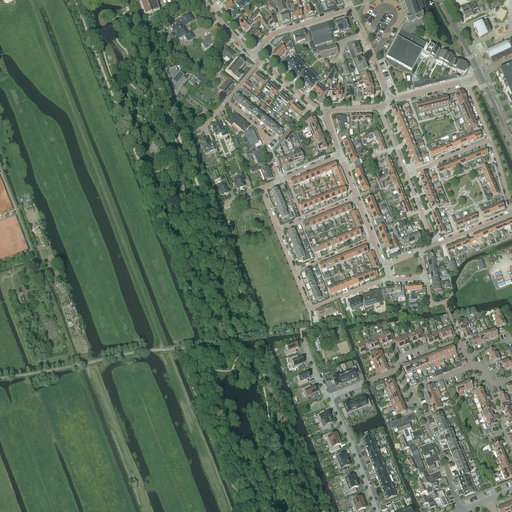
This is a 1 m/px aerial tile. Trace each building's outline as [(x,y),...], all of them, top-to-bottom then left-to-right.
[(173,0),(177,4),(178,5),(185,0),(138,0),(139,1),(140,0),(141,1),(140,1),(143,8),(144,11),(143,11),(145,15),(159,10),(158,6),(157,6),(156,4),(157,3),(156,0),(173,0)] [(231,3),(235,0),(234,0),(229,0),(229,1),(223,6),(227,10),(233,5),(231,3)] [(239,8),(236,10),(236,9),(230,14),(232,16),(232,17),(232,18),(233,18),(234,19),(240,14),(238,12),(249,3),(246,0),(244,0),(237,6),(239,8)] [(279,13),(287,11),(285,4),(283,0),(278,0),(276,1),(279,13)] [(297,5),(293,6),(294,8),(295,11),(297,18),(302,17),(300,10),(302,10),(300,0),(296,1),(297,5)] [(337,5),(334,0),(328,0),(326,1),(328,8),(337,5)] [(387,55),(384,59),(385,60),(385,61),(386,61),(387,62),(388,63),(388,64),(389,65),(390,66),(391,66),(392,67),(393,68),(394,69),(395,69),(396,70),(397,70),(398,71),(399,71),(400,71),(401,72),(402,72),(404,73),(405,73),(409,74),(410,74),(411,74),(413,69),(420,56),(427,44),(424,42),(411,35),(413,32),(413,31),(415,29),(417,28),(419,27),(420,26),(421,26),(422,25),(422,23),(423,21),(422,20),(422,19),(423,19),(420,10),(421,9),(424,8),(420,0),(399,0),(400,2),(403,1),(409,17),(406,17),(408,24),(407,24),(405,26),(404,27),(402,30),(401,29),(396,38),(397,38),(388,55),(387,55)] [(312,4),(313,3),(312,2),(308,3),(308,4),(304,5),(305,7),(307,15),(313,13),(312,7),(313,6),(312,4)] [(461,10),(463,15),(477,8),(476,6),(474,7),(473,4),(461,10)] [(477,8),(463,15),(465,20),(477,14),(476,12),(478,11),(477,8)] [(188,41),(194,38),(191,33),(188,35),(183,27),(194,21),(189,13),(182,17),(184,22),(172,29),(177,38),(184,34),(188,41)] [(282,23),(290,21),(287,13),(280,15),(282,23)] [(272,15),(265,17),(266,20),(268,20),(270,27),(276,25),(274,17),(272,18),(272,15)] [(238,23),(242,27),(248,22),(244,18),(238,23)] [(248,22),(242,27),(246,31),(250,27),(251,29),(256,25),(260,21),(257,18),(253,22),(251,25),(248,22)] [(260,21),(265,28),(264,28),(267,32),(270,29),(268,26),(263,19),(260,21)] [(330,34),(334,33),(333,31),(344,26),(344,25),(347,24),(346,20),(336,24),(335,23),(331,24),(331,23),(327,24),(330,34)] [(477,35),(479,39),(487,35),(486,34),(491,32),(486,22),(482,24),(481,23),(473,26),(475,30),(477,35)] [(332,41),(330,34),(327,24),(308,30),(314,47),(332,41)] [(333,31),(334,33),(339,32),(339,34),(343,32),(343,33),(344,33),(346,32),(346,31),(349,30),(347,24),(344,25),(344,26),(333,31)] [(261,35),(262,34),(260,33),(261,32),(260,30),(259,31),(258,30),(257,31),(255,30),(253,32),(254,33),(252,37),(253,38),(254,39),(255,40),(256,41),(261,35)] [(306,43),(310,42),(308,33),(305,34),(304,31),(293,35),(296,44),(305,41),(306,43)] [(203,39),(208,47),(215,43),(210,35),(203,39)] [(271,55),(278,62),(285,54),(287,56),(289,54),(288,53),(292,49),(288,36),(284,37),(278,44),(277,43),(274,47),(275,46),(277,48),(271,55)] [(509,42),(508,42),(509,43),(507,44),(506,43),(486,52),(492,64),(511,55),(511,54),(511,55),(511,54),(511,38),(511,39),(511,40),(510,41),(509,42)] [(346,45),(349,53),(360,49),(357,44),(356,44),(355,42),(346,45)] [(216,49),(217,49),(222,53),(226,47),(220,43),(216,49)] [(427,44),(420,56),(427,60),(428,58),(428,57),(429,56),(434,47),(427,44)] [(322,59),(338,54),(335,45),(325,48),(324,47),(317,49),(320,57),(321,57),(322,59)] [(428,57),(428,58),(429,58),(429,59),(429,60),(432,62),(433,62),(434,61),(435,61),(436,60),(440,51),(434,47),(429,56),(428,57)] [(227,48),(221,55),(225,58),(226,57),(230,60),(235,54),(227,48)] [(349,53),(352,60),(360,57),(361,57),(360,55),(362,54),(360,49),(349,53)] [(436,60),(443,64),(447,55),(440,51),(436,60)] [(443,64),(450,68),(454,59),(447,55),(443,64)] [(289,70),(291,72),(300,62),(294,57),(286,65),(289,67),(288,68),(289,69),(289,70)] [(352,60),(355,68),(360,66),(365,64),(363,58),(362,59),(361,57),(360,57),(352,60)] [(245,63),(239,58),(228,72),(234,77),(234,76),(239,80),(243,75),(238,71),(245,63)] [(454,59),(450,68),(456,71),(461,63),(454,59)] [(300,62),(291,72),(293,74),(294,74),(295,75),(296,74),(298,76),(306,68),(300,62)] [(461,63),(456,71),(465,76),(470,67),(461,63)] [(368,69),(365,64),(360,66),(355,68),(359,76),(367,72),(366,70),(368,69)] [(345,65),(340,67),(344,77),(349,74),(345,65)] [(511,65),(498,72),(496,73),(498,78),(502,77),(504,81),(502,82),(505,91),(507,90),(509,94),(506,96),(508,100),(511,110),(511,65)] [(166,72),(176,93),(181,87),(179,86),(181,85),(186,80),(183,78),(184,77),(179,73),(178,74),(175,68),(176,68),(176,67),(166,71),(166,72)] [(302,82),(304,84),(313,74),(307,69),(300,77),(302,79),(301,80),(302,82)] [(231,84),(233,82),(228,78),(222,73),(219,76),(226,81),(219,90),(226,95),(229,92),(228,91),(232,85),(231,84)] [(255,82),(252,85),(254,86),(254,87),(262,77),(261,76),(261,75),(259,74),(258,74),(257,74),(252,80),(255,82)] [(313,74),(304,84),(306,86),(307,86),(308,87),(309,86),(311,88),(316,83),(319,80),(313,74)] [(363,79),(359,80),(352,82),(353,85),(355,84),(358,83),(371,79),(369,74),(362,77),(363,79)] [(254,87),(254,86),(252,89),(254,91),(256,88),(259,85),(261,87),(266,81),(266,80),(264,78),(263,78),(262,77),(254,87)] [(260,93),(257,97),(263,101),(274,87),(273,86),(271,84),(270,84),(265,90),(267,92),(264,96),(260,93)] [(353,89),(354,89),(353,87),(351,87),(351,84),(348,84),(348,90),(346,90),(346,97),(352,97),(352,90),(353,90),(353,89)] [(312,91),(316,95),(323,87),(320,85),(319,86),(317,85),(312,91)] [(323,87),(316,95),(320,98),(325,92),(327,91),(327,90),(327,89),(324,86),(323,87)] [(233,100),(238,104),(242,99),(242,98),(245,94),(248,91),(243,87),(240,90),(243,93),(240,97),(237,94),(233,100)] [(274,87),(263,101),(265,103),(271,95),(274,97),(279,91),(278,90),(276,88),(274,87)] [(374,97),(374,96),(375,95),(375,93),(374,93),(373,89),(366,91),(363,92),(363,97),(374,97)] [(463,92),(454,96),(456,101),(465,97),(463,92)] [(277,105),(273,110),(275,112),(287,97),(285,96),(286,96),(283,94),(282,94),(277,100),(280,102),(277,105)] [(447,96),(440,98),(443,108),(449,107),(449,104),(448,101),(447,96)] [(287,97),(275,112),(278,114),(282,109),(281,108),(283,105),(286,107),(291,101),(290,100),(291,100),(288,98),(288,99),(287,97)] [(465,97),(456,101),(458,106),(467,102),(465,97)] [(242,99),(238,104),(242,107),(246,102),(242,98),(242,99)] [(440,98),(434,99),(437,110),(443,108),(440,98)] [(434,99),(428,101),(431,111),(437,110),(434,99)] [(428,101),(422,103),(425,113),(431,111),(428,101)] [(246,102),(242,107),(247,111),(251,106),(246,102)] [(458,106),(457,106),(459,112),(469,108),(467,102),(458,106)] [(422,103),(416,104),(418,115),(425,113),(422,103)] [(292,112),(285,120),(287,122),(291,117),(299,108),(297,106),(298,106),(296,104),(295,105),(294,104),(289,110),(292,112)] [(251,106),(247,111),(251,115),(256,110),(251,106)] [(392,110),(395,116),(402,113),(400,107),(392,110)] [(299,108),(291,117),(293,119),(296,115),(298,117),(303,111),(302,111),(303,110),(301,108),(300,109),(299,108)] [(469,108),(459,112),(461,118),(472,114),(469,108)] [(256,110),(251,115),(254,117),(254,118),(255,119),(260,113),(256,110)] [(260,113),(255,119),(257,121),(257,120),(260,122),(265,117),(260,113)] [(395,116),(397,121),(404,118),(402,113),(395,116)] [(472,114),(461,118),(464,124),(474,120),(472,114)] [(231,115),(229,118),(226,121),(231,126),(234,123),(242,130),(243,132),(244,133),(250,126),(247,124),(247,125),(245,123),(236,116),(235,117),(234,117),(231,115)] [(306,122),(308,127),(318,123),(316,120),(315,120),(315,118),(313,119),(308,115),(304,121),(305,122),(306,122)] [(339,124),(340,130),(341,138),(348,135),(348,131),(344,131),(343,124),(346,124),(345,117),(341,117),(340,116),(338,117),(335,117),(337,121),(339,124)] [(362,127),(365,127),(364,116),(351,116),(351,127),(354,127),(354,124),(353,124),(352,122),(363,121),(363,123),(362,124),(362,127)] [(265,117),(260,122),(265,126),(269,121),(265,117)] [(397,121),(399,127),(406,124),(404,118),(397,121)] [(474,120),(464,124),(466,130),(476,126),(474,120)] [(269,121),(265,126),(270,130),(274,125),(269,121)] [(279,128),(274,134),(279,138),(283,132),(281,130),(285,125),(289,129),(291,126),(287,123),(284,121),(282,125),(279,128)] [(308,127),(310,132),(319,129),(318,127),(319,127),(318,123),(308,127)] [(222,137),(228,135),(225,128),(222,129),(220,124),(212,127),(214,130),(212,130),(214,134),(215,133),(216,136),(221,134),(222,137)] [(399,127),(401,133),(409,130),(406,124),(399,127)] [(274,125),(270,130),(274,134),(279,128),(274,125)] [(244,144),(247,143),(251,151),(252,151),(251,150),(255,149),(256,148),(254,144),(258,142),(254,134),(253,132),(254,132),(252,129),(247,131),(248,132),(243,133),(245,138),(242,139),(244,144)] [(310,132),(312,137),(322,133),(320,130),(319,130),(319,129),(310,132)] [(470,130),(472,135),(475,140),(482,137),(480,132),(473,135),(473,133),(474,132),(473,129),(470,130)] [(401,133),(404,138),(411,136),(409,130),(401,133)] [(373,142),(376,141),(381,139),(379,132),(367,137),(368,141),(372,139),(373,142)] [(463,133),(465,138),(467,143),(475,140),(472,135),(466,138),(466,135),(467,135),(465,132),(463,133)] [(312,137),(314,142),(323,139),(322,137),(323,137),(322,133),(312,137)] [(456,136),(458,141),(460,146),(467,143),(465,138),(459,140),(458,138),(460,138),(458,135),(456,136)] [(404,138),(406,144),(413,141),(411,136),(404,138)] [(449,139),(451,144),(453,149),(460,146),(458,141),(452,143),(451,141),(453,141),(451,138),(449,139)] [(210,152),(215,150),(212,143),(209,144),(207,139),(200,142),(201,145),(200,145),(201,149),(202,148),(203,151),(208,149),(210,152)] [(312,143),(314,148),(316,147),(326,143),(324,140),(323,140),(323,139),(314,142),(312,143)] [(370,150),(373,149),(384,145),(381,139),(376,141),(378,144),(369,147),(370,150)] [(343,142),(351,163),(353,163),(356,170),(354,171),(357,178),(363,176),(361,170),(362,170),(358,158),(357,159),(355,154),(356,153),(355,151),(354,152),(352,147),(353,146),(352,144),(351,145),(349,140),(343,142)] [(406,144),(408,150),(416,147),(413,141),(406,144)] [(442,141),(444,147),(446,152),(453,149),(451,144),(445,146),(444,144),(445,144),(444,141),(442,141)] [(315,153),(317,153),(318,155),(318,159),(325,156),(323,150),(327,149),(326,147),(327,147),(326,143),(316,147),(314,148),(313,148),(315,153)] [(435,144),(437,149),(439,155),(446,152),(444,147),(438,149),(437,147),(438,146),(437,143),(435,144)] [(386,151),(384,145),(373,149),(374,151),(378,150),(377,149),(379,148),(381,153),(386,151)] [(427,147),(432,158),(439,155),(437,149),(431,152),(430,150),(431,149),(430,146),(427,147)] [(408,150),(410,155),(418,152),(416,147),(408,150)] [(294,150),(299,162),(302,160),(303,159),(302,156),(303,155),(302,151),(300,151),(300,150),(299,151),(299,149),(298,149),(298,148),(297,148),(294,150)] [(244,157),(247,156),(254,153),(258,164),(265,161),(261,150),(256,152),(255,149),(251,150),(252,151),(251,151),(246,154),(243,155),(244,157)] [(290,155),(293,163),(295,163),(299,162),(294,150),(291,151),(288,152),(290,155)] [(479,152),(481,158),(483,163),(486,161),(485,159),(483,159),(482,157),(488,155),(486,150),(479,152)] [(410,155),(412,161),(420,158),(418,152),(410,155)] [(472,155),(474,160),(476,165),(478,165),(481,164),(480,162),(478,163),(477,161),(476,162),(475,160),(481,158),(479,152),(472,155)] [(285,157),(289,166),(292,164),(293,163),(290,155),(285,157)] [(465,158),(467,163),(469,168),(471,167),(470,164),(469,165),(468,163),(474,160),(472,155),(465,158)] [(279,157),(276,158),(279,164),(280,167),(283,166),(283,167),(285,167),(289,166),(285,157),(280,159),(279,157)] [(420,158),(412,161),(415,166),(422,164),(421,160),(423,159),(422,157),(420,158)] [(389,158),(379,163),(380,165),(383,164),(383,163),(385,162),(387,167),(392,165),(389,158)] [(458,161),(460,166),(462,171),(464,170),(463,167),(462,168),(461,166),(467,163),(465,158),(458,161)] [(451,164),(453,169),(455,174),(457,173),(456,170),(455,171),(454,169),(460,166),(458,161),(451,164)] [(329,166),(331,172),(334,171),(337,169),(336,167),(335,163),(329,166)] [(444,167),(446,172),(448,177),(450,176),(449,173),(448,173),(447,171),(453,169),(451,164),(444,167)] [(386,171),(383,173),(384,174),(384,175),(394,171),(392,165),(387,167),(389,172),(387,173),(386,171)] [(323,168),(326,174),(331,172),(329,166),(323,168)] [(334,177),(335,180),(336,180),(343,177),(338,166),(336,167),(337,169),(334,171),(337,176),(334,177)] [(477,170),(476,170),(477,173),(478,172),(481,171),(480,170),(482,170),(485,175),(490,173),(487,166),(477,170)] [(272,179),(267,167),(260,169),(265,182),(272,179)] [(441,180),(443,179),(442,176),(441,176),(440,174),(446,172),(444,167),(436,170),(438,175),(439,175),(441,180)] [(317,170),(320,176),(326,174),(323,168),(317,170)] [(312,172),(314,179),(320,176),(317,170),(312,172)] [(384,174),(381,176),(382,178),(385,177),(386,177),(388,176),(390,179),(392,179),(397,177),(394,171),(384,175),(384,174)] [(306,175),(309,181),(314,179),(312,172),(306,175)] [(242,182),(245,180),(243,173),(237,175),(238,178),(233,180),(235,183),(234,184),(235,187),(236,187),(237,190),(244,187),(242,182)] [(419,176),(432,208),(439,205),(426,173),(419,176)] [(479,177),(480,179),(484,178),(483,177),(484,177),(486,183),(493,180),(490,173),(485,175),(479,177)] [(301,177),(303,183),(309,181),(306,175),(301,177)] [(357,178),(360,185),(366,182),(364,177),(365,177),(365,175),(363,176),(357,178)] [(226,188),(229,187),(225,176),(220,178),(222,185),(217,187),(219,190),(217,190),(219,194),(220,193),(221,196),(228,193),(226,188)] [(339,183),(342,188),(344,187),(345,190),(348,189),(343,177),(336,180),(337,183),(339,183)] [(391,183),(388,185),(389,187),(399,183),(397,177),(392,179),(390,180),(391,183)] [(290,181),(289,182),(292,188),(293,190),(298,188),(298,185),(295,179),(290,181)] [(482,184),(483,187),(483,186),(486,185),(486,184),(488,183),(488,184),(490,189),(496,187),(493,180),(486,183),(482,184)] [(367,182),(366,182),(360,185),(363,192),(369,190),(367,184),(368,184),(367,182)] [(338,190),(341,196),(347,193),(345,190),(344,187),(342,188),(338,190)] [(485,191),(486,194),(486,193),(489,192),(489,191),(491,190),(491,191),(493,197),(499,195),(496,187),(490,189),(485,191)] [(271,191),(273,197),(279,194),(277,189),(271,191)] [(396,196),(393,197),(394,199),(404,195),(401,189),(396,191),(398,196),(396,197),(396,196)] [(273,197),(275,202),(282,200),(279,194),(273,197)] [(406,201),(404,195),(394,199),(395,201),(398,200),(397,199),(399,198),(401,203),(406,201)] [(377,229),(383,243),(389,240),(387,235),(388,235),(388,233),(386,233),(384,228),(390,226),(389,224),(385,225),(382,216),(380,217),(378,212),(379,211),(378,209),(377,210),(375,205),(376,204),(375,202),(374,203),(372,197),(366,200),(374,221),(375,221),(378,228),(377,229)] [(275,202),(278,208),(284,206),(286,205),(286,202),(283,203),(282,200),(275,202)] [(493,201),(495,206),(497,212),(504,209),(502,203),(496,206),(495,204),(497,203),(495,200),(493,201)] [(398,211),(409,207),(406,201),(401,203),(403,208),(401,209),(401,208),(398,209),(398,211)] [(299,206),(301,211),(307,209),(305,203),(299,206)] [(486,204),(488,209),(490,215),(497,212),(495,206),(489,209),(488,207),(489,206),(488,203),(486,204)] [(278,208),(280,214),(286,211),(284,206),(278,208)] [(343,208),(345,214),(349,212),(351,211),(349,206),(343,208)] [(479,207),(483,218),(490,215),(488,209),(482,212),(481,209),(482,209),(481,206),(479,207)] [(411,214),(409,207),(398,211),(399,214),(402,212),(402,211),(404,210),(406,216),(411,214)] [(337,211),(339,216),(345,214),(343,208),(337,211)] [(432,213),(434,221),(440,218),(437,212),(439,211),(440,213),(442,211),(442,209),(432,213)] [(286,211),(280,214),(282,219),(284,219),(286,218),(287,220),(288,219),(288,217),(291,216),(289,210),(286,211)] [(349,212),(351,219),(358,216),(356,211),(355,212),(354,210),(351,211),(349,212)] [(331,213),(334,219),(339,216),(337,211),(331,213)] [(466,212),(468,217),(470,223),(477,220),(475,214),(469,217),(468,215),(470,214),(468,211),(466,212)] [(325,215),(328,221),(334,219),(331,213),(325,215)] [(459,215),(461,220),(463,226),(470,223),(468,217),(462,220),(461,218),(462,217),(461,214),(459,215)] [(320,218),(322,223),(328,221),(325,215),(320,218)] [(351,219),(354,225),(361,222),(358,216),(351,219)] [(434,221),(437,228),(442,226),(440,220),(442,219),(443,220),(445,219),(445,216),(440,218),(434,221)] [(456,229),(463,226),(461,220),(455,223),(454,221),(455,220),(454,217),(452,218),(454,223),(456,229)] [(308,222),(310,228),(316,226),(314,220),(308,222)] [(501,224),(503,229),(505,234),(507,233),(506,230),(504,231),(503,229),(510,226),(508,221),(501,224)] [(305,230),(310,228),(308,222),(302,225),(305,230)] [(354,225),(356,231),(359,230),(362,229),(361,227),(363,226),(361,222),(354,225)] [(413,222),(408,224),(410,230),(411,233),(415,242),(421,240),(418,233),(417,230),(413,232),(411,227),(414,226),(413,222)] [(446,227),(448,226),(448,224),(442,226),(437,228),(440,235),(445,233),(443,227),(445,226),(446,227)] [(493,227),(496,232),(498,237),(500,236),(499,233),(498,234),(497,232),(503,229),(501,224),(493,227)] [(486,230),(488,235),(491,240),(493,239),(492,236),(490,237),(490,235),(496,232),(493,227),(486,230)] [(294,230),(287,232),(290,238),(296,236),(294,230)] [(352,232),(355,238),(361,236),(359,230),(356,231),(352,232)] [(406,231),(404,232),(407,238),(409,245),(415,242),(411,233),(410,230),(406,231)] [(479,233),(481,238),(484,243),(486,242),(485,239),(483,239),(483,237),(488,235),(486,230),(479,233)] [(347,234),(349,241),(355,238),(352,232),(347,234)] [(460,242),(462,248),(464,253),(466,252),(465,249),(464,249),(463,247),(469,245),(470,246),(477,243),(475,240),(481,238),(479,233),(472,236),(473,238),(467,240),(467,239),(460,242)] [(341,237),(343,243),(349,241),(347,234),(341,237)] [(296,236),(290,238),(292,244),(298,241),(296,236)] [(335,239),(338,245),(343,243),(341,237),(335,239)] [(391,251),(399,248),(394,238),(389,240),(383,243),(386,250),(388,249),(389,250),(391,251)] [(407,238),(401,241),(403,247),(409,245),(407,238)] [(329,242),(332,248),(338,245),(335,239),(329,242)] [(298,241),(292,244),(294,249),(301,247),(298,241)] [(323,244),(326,250),(332,248),(329,242),(323,244)] [(453,245),(455,250),(457,256),(459,255),(458,252),(457,252),(456,250),(462,248),(460,242),(453,245)] [(318,246),(320,252),(326,250),(323,244),(318,246)] [(452,257),(451,254),(450,255),(449,253),(455,250),(453,245),(446,248),(448,253),(450,258),(452,257)] [(312,249),(314,255),(320,252),(318,246),(312,249)] [(360,249),(362,255),(364,254),(368,253),(365,247),(360,249)] [(303,252),(296,255),(299,261),(302,259),(303,262),(310,260),(306,251),(303,252)] [(366,256),(368,260),(375,257),(373,252),(371,253),(371,251),(368,253),(364,254),(365,256),(366,256)] [(426,256),(427,262),(436,260),(437,262),(437,261),(440,261),(439,258),(436,259),(436,258),(434,259),(433,255),(436,254),(436,251),(428,252),(429,255),(426,256)] [(348,254),(350,260),(356,257),(354,252),(348,254)] [(342,256),(345,262),(350,260),(348,254),(342,256)] [(337,258),(339,264),(345,262),(342,256),(337,258)] [(330,261),(333,267),(339,264),(337,258),(330,261)] [(485,269),(482,260),(477,261),(480,271),(485,269)] [(325,263),(328,271),(333,269),(333,267),(330,261),(325,263)] [(377,270),(376,268),(378,267),(376,262),(369,265),(371,269),(371,270),(373,269),(373,271),(375,270),(377,270)] [(321,271),(327,269),(328,271),(325,263),(319,265),(321,271)] [(367,273),(369,280),(378,277),(375,270),(373,271),(373,269),(371,270),(371,269),(367,270),(367,271),(366,271),(367,273)] [(303,273),(306,279),(312,276),(309,271),(303,273)] [(491,275),(496,290),(506,287),(500,272),(491,275)] [(356,278),(358,284),(364,282),(361,276),(359,277),(358,274),(356,275),(355,273),(353,274),(354,276),(355,276),(356,278)] [(361,276),(364,282),(369,280),(367,273),(361,276)] [(350,280),(353,287),(358,284),(356,278),(350,280)] [(344,282),(347,289),(353,287),(350,280),(344,282)] [(339,285),(342,291),(347,289),(344,282),(339,285)] [(442,287),(441,285),(441,284),(432,286),(433,292),(436,292),(437,294),(443,293),(442,290),(440,290),(440,287),(442,287)] [(333,287),(336,293),(342,291),(339,285),(333,287)] [(414,285),(406,286),(407,292),(411,292),(411,295),(410,295),(411,300),(415,300),(414,285)] [(421,285),(414,285),(415,300),(417,300),(417,298),(419,297),(418,295),(426,294),(425,288),(421,288),(421,285)] [(328,289),(330,296),(336,293),(333,287),(328,289)] [(400,287),(393,288),(394,302),(397,301),(397,298),(404,297),(403,288),(400,288),(400,287)] [(386,289),(383,289),(384,296),(387,295),(390,295),(391,298),(392,302),(394,302),(393,288),(386,289)] [(367,307),(383,302),(380,291),(363,296),(367,307)] [(320,298),(318,293),(312,295),(314,301),(317,299),(318,301),(321,300),(320,298)] [(359,297),(347,302),(350,309),(351,309),(361,305),(359,297)] [(316,311),(318,316),(312,318),(313,325),(320,323),(319,321),(323,319),(322,317),(326,315),(326,316),(337,312),(338,315),(341,314),(337,304),(335,305),(334,304),(316,311)] [(497,329),(488,332),(491,341),(498,338),(496,334),(501,332),(502,333),(505,332),(503,329),(502,329),(501,327),(505,326),(500,311),(493,314),(496,321),(494,322),(497,329)] [(456,323),(458,328),(467,325),(466,323),(465,320),(456,323)] [(467,325),(458,328),(460,333),(462,332),(469,329),(467,326),(470,325),(469,322),(466,323),(467,325)] [(444,329),(447,338),(452,336),(451,334),(453,333),(450,327),(444,329)] [(383,332),(388,343),(392,341),(391,339),(394,338),(391,332),(389,329),(383,332)] [(437,332),(439,338),(441,338),(442,340),(447,338),(444,329),(437,332)] [(462,332),(465,340),(472,337),(469,329),(462,332)] [(414,332),(417,341),(422,339),(421,337),(423,336),(420,330),(414,332)] [(479,337),(482,344),(486,342),(483,334),(484,333),(483,331),(480,332),(481,334),(478,336),(479,337)] [(380,344),(381,346),(383,345),(388,343),(383,332),(376,335),(377,338),(380,344)] [(407,335),(410,342),(412,341),(413,343),(417,341),(414,332),(407,335)] [(430,335),(433,343),(438,341),(437,339),(439,338),(437,332),(430,335)] [(483,334),(486,342),(491,341),(488,332),(484,333),(483,334)] [(317,335),(312,337),(316,352),(322,351),(317,335)] [(401,338),(404,346),(409,345),(408,342),(410,342),(407,335),(401,338)] [(429,345),(433,343),(430,335),(423,337),(426,344),(428,343),(429,345)] [(364,343),(367,349),(369,348),(370,351),(374,349),(371,340),(370,340),(369,337),(362,340),(364,343)] [(468,342),(471,349),(482,344),(479,337),(468,342)] [(371,340),(374,349),(379,347),(378,345),(380,344),(377,338),(371,340)] [(400,348),(404,346),(401,338),(394,341),(397,347),(399,346),(400,348)] [(295,350),(298,349),(296,343),(285,347),(287,352),(285,353),(287,357),(296,353),(295,350)] [(365,350),(367,349),(364,343),(357,346),(361,354),(366,352),(365,350)] [(448,348),(452,356),(457,355),(453,346),(448,348)] [(447,358),(448,361),(453,359),(452,357),(452,356),(448,348),(444,350),(447,358)] [(488,354),(492,364),(496,362),(498,367),(497,367),(497,368),(498,370),(501,369),(500,368),(502,367),(504,371),(511,367),(511,358),(501,363),(495,349),(483,354),(484,356),(488,354)] [(439,351),(443,360),(447,358),(444,350),(439,351)] [(435,353),(440,364),(444,363),(443,360),(439,351),(435,353)] [(371,357),(372,361),(383,357),(381,352),(369,357),(369,358),(371,357)] [(434,364),(435,366),(440,364),(435,353),(430,355),(434,364)] [(426,357),(429,365),(434,364),(430,355),(426,357)] [(302,358),(299,359),(297,356),(288,359),(289,363),(290,362),(293,368),(304,364),(302,358)] [(372,366),(374,366),(374,365),(385,361),(383,357),(372,361),(374,365),(372,365),(372,366)] [(421,359),(426,370),(430,368),(429,366),(429,365),(426,357),(421,359)] [(420,369),(421,372),(426,370),(421,359),(417,360),(420,369)] [(374,371),(376,370),(386,366),(385,361),(374,365),(374,366),(376,369),(374,370),(374,371)] [(411,373),(412,375),(417,374),(416,371),(413,362),(408,364),(411,373)] [(411,373),(408,364),(403,366),(405,369),(402,370),(403,373),(406,372),(407,374),(411,373)] [(388,370),(386,366),(376,370),(378,374),(376,374),(376,375),(388,370)] [(358,375),(355,367),(352,368),(352,370),(348,371),(352,382),(357,380),(355,376),(358,375)] [(352,382),(348,371),(342,373),(346,384),(352,382)] [(307,380),(310,378),(307,372),(296,377),(299,383),(297,383),(299,387),(308,383),(307,380)] [(346,384),(342,373),(337,376),(341,386),(346,384)] [(341,386),(337,376),(332,378),(336,388),(341,386)] [(383,386),(384,389),(400,383),(399,381),(396,383),(395,382),(394,382),(394,380),(385,384),(381,385),(381,387),(383,386)] [(455,387),(458,394),(466,391),(466,392),(473,390),(478,404),(491,399),(490,397),(486,398),(482,389),(478,391),(476,386),(477,385),(476,382),(473,383),(474,384),(471,385),(470,381),(455,387)] [(400,383),(384,389),(386,394),(397,389),(396,385),(396,384),(397,386),(401,385),(400,383)] [(502,397),(498,399),(501,406),(509,403),(507,396),(511,394),(511,384),(506,387),(507,391),(503,393),(502,392),(499,393),(500,395),(501,395),(502,397)] [(425,389),(427,394),(438,389),(438,388),(435,389),(433,385),(425,389)] [(314,387),(311,389),(310,386),(300,390),(302,393),(303,393),(306,398),(307,398),(317,393),(314,387)] [(386,394),(388,398),(399,394),(397,389),(386,394)] [(438,389),(427,394),(428,398),(440,394),(438,389)] [(388,398),(390,402),(401,398),(399,394),(388,398)] [(440,394),(428,398),(430,402),(439,399),(441,398),(440,394)] [(371,407),(368,399),(365,401),(364,398),(363,398),(358,400),(362,409),(367,407),(368,409),(371,407)] [(390,402),(392,407),(403,403),(401,398),(390,402)] [(430,402),(432,407),(441,403),(439,399),(430,402)] [(491,399),(478,404),(480,408),(488,405),(487,402),(492,401),(491,399)] [(362,409),(358,400),(353,402),(357,411),(362,409)] [(357,411),(353,402),(348,404),(352,413),(357,411)] [(392,407),(393,411),(396,410),(404,407),(403,403),(392,407)] [(443,408),(441,403),(432,407),(434,412),(443,408)] [(500,409),(501,411),(511,407),(511,409),(511,408),(511,405),(511,406),(509,403),(501,406),(502,409),(500,409)] [(352,413),(348,404),(344,406),(343,406),(344,409),(341,410),(344,418),(348,417),(347,415),(352,413)] [(406,412),(404,407),(396,410),(398,415),(406,412)] [(504,413),(505,416),(511,412),(511,409),(511,407),(501,411),(502,414),(504,413)] [(482,419),(484,418),(492,415),(491,412),(495,410),(495,408),(482,413),(480,414),(482,419)] [(331,418),(328,413),(325,414),(324,411),(314,415),(316,419),(317,418),(320,424),(330,419),(331,418)] [(401,420),(405,430),(408,429),(411,428),(409,423),(414,421),(412,415),(401,420)] [(484,418),(486,423),(492,420),(498,418),(497,415),(493,417),(492,415),(484,418)] [(434,421),(436,425),(445,422),(443,417),(436,420),(434,421)] [(499,420),(498,418),(492,420),(486,423),(484,423),(487,430),(495,427),(494,425),(496,424),(495,422),(499,420)] [(332,424),(330,419),(320,424),(322,428),(321,429),(322,432),(331,428),(329,425),(332,424)] [(392,430),(395,428),(398,434),(400,433),(403,432),(402,431),(405,430),(401,420),(390,424),(392,430)] [(445,422),(436,425),(438,430),(447,427),(447,426),(449,425),(447,421),(445,422)] [(440,435),(443,433),(449,431),(447,427),(438,430),(440,435)] [(399,439),(401,445),(412,440),(410,435),(410,434),(408,429),(405,430),(402,431),(403,432),(405,437),(399,439)] [(410,435),(412,440),(415,446),(417,445),(419,447),(421,446),(418,438),(423,436),(421,430),(410,434),(410,435)] [(443,433),(445,438),(453,434),(452,430),(449,431),(443,433)] [(339,439),(336,434),(333,435),(332,432),(323,436),(325,439),(326,439),(328,444),(336,441),(339,439)] [(375,443),(373,436),(362,440),(365,447),(375,443)] [(341,445),(339,439),(336,441),(328,444),(331,449),(329,450),(331,453),(340,449),(338,446),(341,445)] [(409,448),(411,453),(417,451),(415,446),(412,440),(401,445),(404,450),(409,448)] [(491,453),(494,451),(501,448),(500,446),(505,444),(504,442),(496,444),(496,443),(488,446),(491,453)] [(378,449),(375,443),(365,447),(367,453),(378,449)] [(420,449),(425,461),(431,458),(428,453),(434,451),(431,445),(420,449)] [(459,448),(450,451),(452,456),(463,451),(461,446),(459,447),(459,448)] [(494,451),(497,458),(504,455),(501,448),(494,451)] [(381,456),(378,449),(367,453),(370,460),(381,456)] [(408,461),(410,466),(421,462),(417,451),(411,453),(413,459),(408,461)] [(463,451),(452,456),(454,460),(465,456),(463,451)] [(348,461),(346,455),(343,456),(341,453),(335,456),(337,459),(335,459),(337,465),(345,462),(348,461)] [(499,466),(505,481),(511,478),(511,479),(511,474),(510,470),(511,469),(511,464),(508,466),(504,455),(497,458),(500,466),(499,466)] [(383,463),(381,456),(370,460),(373,467),(383,463)] [(436,456),(431,458),(425,461),(429,471),(435,469),(433,464),(438,462),(436,456)] [(454,460),(455,465),(466,460),(465,456),(454,460)] [(466,460),(455,465),(457,469),(468,465),(466,460)] [(347,467),(350,466),(348,461),(345,462),(337,465),(339,470),(338,471),(339,474),(348,470),(347,467)] [(417,470),(420,475),(425,473),(421,462),(410,466),(412,472),(417,470)] [(386,469),(383,463),(373,467),(375,474),(386,469)] [(457,469),(459,474),(468,470),(470,469),(468,465),(457,469)] [(388,476),(386,469),(375,474),(378,480),(388,476)] [(416,483),(418,488),(430,484),(428,478),(425,473),(420,475),(422,480),(416,483)] [(356,482),(354,476),(351,477),(350,474),(341,478),(342,481),(345,480),(347,485),(356,482)] [(428,478),(430,484),(432,489),(438,487),(436,482),(441,480),(439,474),(428,478)] [(458,479),(459,481),(460,484),(471,479),(469,475),(467,476),(461,478),(458,479)] [(391,483),(388,476),(378,480),(381,487),(391,483)] [(471,479),(460,484),(461,488),(473,484),(471,479)] [(355,489),(358,488),(356,482),(347,485),(349,490),(346,491),(347,495),(356,492),(355,489)] [(394,490),(391,483),(381,487),(383,494),(394,490)] [(428,497),(429,497),(431,496),(434,495),(434,494),(432,489),(430,484),(418,488),(421,494),(426,492),(428,497)] [(461,488),(463,493),(474,488),(473,484),(461,488)] [(476,493),(474,488),(463,493),(465,497),(476,493)] [(396,496),(394,490),(383,494),(386,501),(396,496)] [(433,501),(434,501),(439,499),(442,508),(448,506),(442,491),(434,494),(434,495),(431,496),(433,501)] [(364,504),(362,498),(359,499),(358,496),(351,498),(352,501),(354,507),(364,504)] [(436,507),(434,501),(433,501),(431,496),(429,497),(428,497),(420,500),(422,506),(428,504),(430,509),(436,507)] [(363,511),(363,510),(366,509),(364,503),(364,504),(354,507),(356,511),(355,511),(363,511)]
